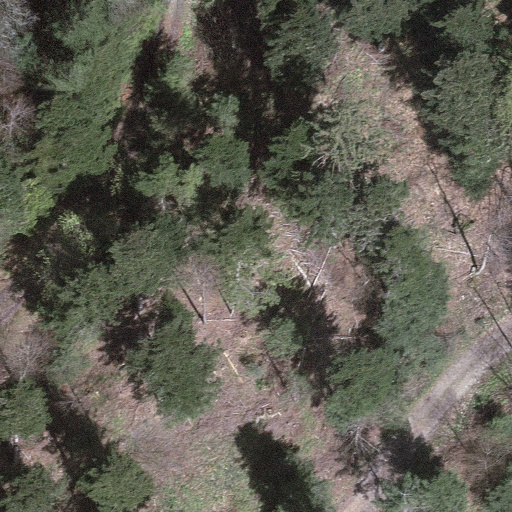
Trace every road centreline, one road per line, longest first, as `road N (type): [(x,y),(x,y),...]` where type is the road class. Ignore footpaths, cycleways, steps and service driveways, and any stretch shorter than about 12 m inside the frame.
road 1 (track): [(0,317),(111,196),(155,104),(173,0)]
road 2 (track): [(511,331),(351,511)]
